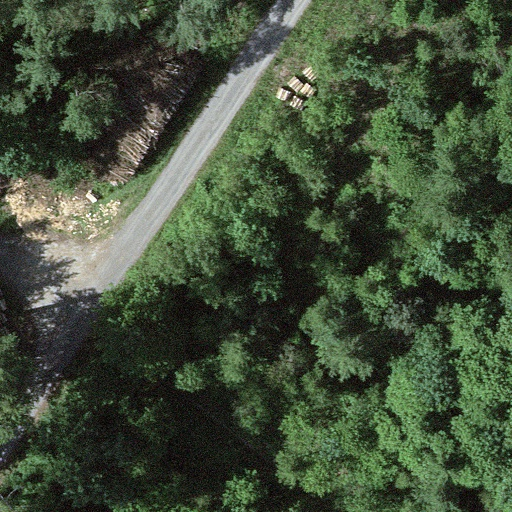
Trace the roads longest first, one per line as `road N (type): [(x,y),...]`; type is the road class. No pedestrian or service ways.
road 1 (track): [(75,310),(284,0)]
road 2 (track): [(0,425),(75,310)]
